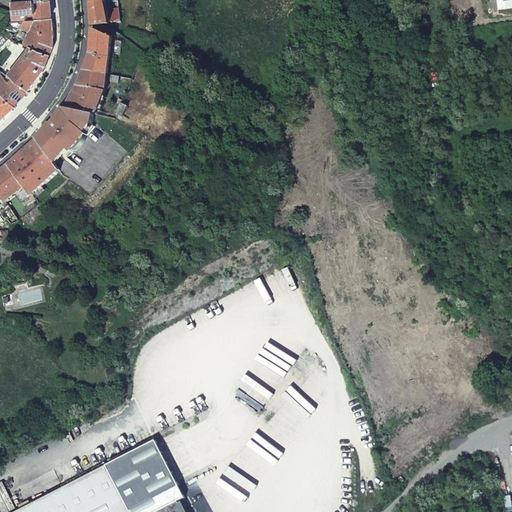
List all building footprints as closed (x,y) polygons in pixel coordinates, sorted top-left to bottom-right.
[(36,12),(35,1),(34,0),(31,0),(27,0),(21,1),(14,2),(14,8),(14,14),(12,19),(16,19),(25,18),(23,13),(35,12),(36,12)] [(36,18),(52,16),(49,0),(41,0),(35,1),(36,12),(35,12),(36,18)] [(90,0),(90,3),(92,27),(109,24),(104,0),(90,0)] [(25,30),(19,44),(28,46),(29,45),(50,54),(53,46),(53,30),(52,19),(19,22),(17,27),(25,30)] [(110,60),(114,61),(114,54),(110,54),(112,41),(112,38),(92,28),(90,56),(84,72),(108,75),(110,60)] [(121,41),(112,41),(110,54),(114,54),(119,55),(121,41)] [(7,73),(28,90),(44,70),(50,54),(29,45),(28,46),(7,73)] [(119,77),(112,76),(108,75),(84,72),(78,87),(66,109),(95,114),(97,115),(106,91),(107,82),(118,83),(119,77)] [(26,92),(12,80),(9,83),(0,75),(0,93),(15,105),(26,92)] [(0,93),(0,117),(1,118),(15,105),(0,93)] [(121,104),(117,115),(122,117),(127,106),(121,104)] [(52,124),(38,140),(56,164),(63,157),(66,161),(73,152),(72,152),(87,135),(88,135),(96,127),(93,124),(95,114),(66,109),(56,119),(57,120),(53,125),(52,124)] [(87,135),(72,152),(73,152),(75,152),(78,150),(81,148),(84,144),(86,141),(88,138),(88,135),(87,135)] [(9,166),(25,188),(31,196),(32,195),(60,170),(56,164),(38,140),(9,166)] [(5,201),(25,188),(9,166),(0,173),(0,194),(3,199),(5,201)] [(13,211),(5,201),(3,199),(0,201),(0,212),(0,213),(0,215),(3,220),(5,219),(10,226),(16,223),(20,221),(13,211)] [(21,219),(25,217),(18,207),(13,211),(20,221),(21,219)] [(44,218),(37,207),(25,217),(21,219),(28,229),(34,225),(44,218)] [(0,230),(8,232),(9,243),(30,244),(31,233),(10,229),(10,226),(5,219),(3,220),(0,215),(0,213),(0,212),(0,230)] [(102,217),(93,227),(96,230),(106,220),(102,217)] [(0,230),(0,241),(9,243),(8,232),(0,230)] [(13,296),(4,297),(6,307),(14,306),(13,296)] [(143,448),(118,461),(106,467),(17,511),(183,511),(177,500),(184,496),(156,441),(143,448)]
